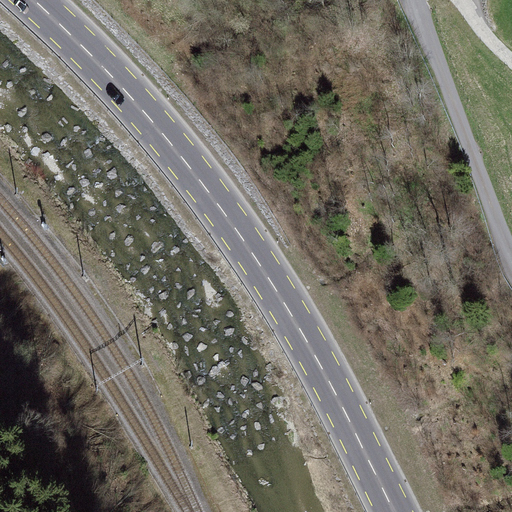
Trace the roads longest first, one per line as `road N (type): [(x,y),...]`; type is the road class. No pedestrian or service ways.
road 1 (secondary): [(32,0),(127,93),(243,239),(300,330),(393,511)]
road 2 (unclassified): [(418,0),(511,252)]
